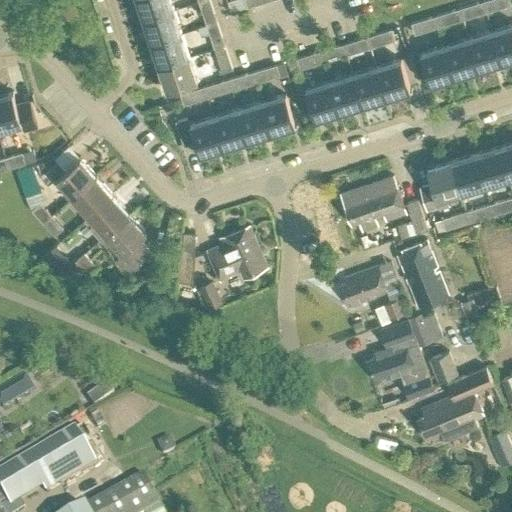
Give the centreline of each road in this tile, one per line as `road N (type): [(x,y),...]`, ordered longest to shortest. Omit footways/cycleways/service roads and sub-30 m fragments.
road 1 (residential): [(369,430),(340,422),(300,383),(284,314),(287,237),(274,180)]
road 2 (residential): [(511,98),(274,180)]
road 3 (residential): [(274,180),(192,203),(169,193),(95,110)]
road 4 (residential): [(95,110),(133,72),(109,0)]
road 5 (residential): [(95,110),(38,50),(0,44)]
